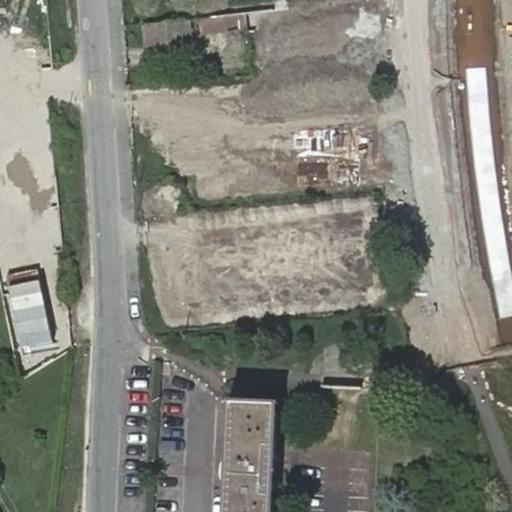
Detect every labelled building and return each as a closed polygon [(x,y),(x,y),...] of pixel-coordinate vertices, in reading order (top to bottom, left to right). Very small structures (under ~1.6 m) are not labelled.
[(274,10),(287,9),(286,0),(200,0),(202,35),(275,31),(274,10)] [(0,8),(0,54),(3,76),(20,74),(23,102),(45,100),(41,66),(51,65),(46,25),(30,27),(27,5),(0,8)] [(332,15),(277,15),(277,62),(332,61),(332,15)] [(140,21),(140,48),(190,49),(190,21),(140,21)] [(337,64),(275,73),(281,119),(343,111),(337,64)] [(248,114),(192,117),(191,95),(180,95),(179,80),(145,82),(148,149),(250,143),(248,114)] [(0,261),(14,259),(6,218),(59,208),(53,175),(37,178),(25,113),(0,117),(0,261)] [(173,302),(368,285),(363,225),(168,242),(173,302)] [(39,291),(3,298),(19,375),(46,369),(55,365),(39,291)] [(223,402),(220,511),(269,511),(272,403),(223,402)]
